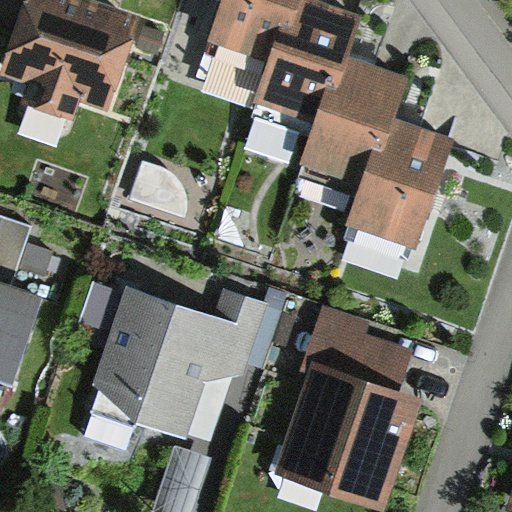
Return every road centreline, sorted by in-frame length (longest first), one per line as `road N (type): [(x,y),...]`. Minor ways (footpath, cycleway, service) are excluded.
road 1 (residential): [(511,304),(437,511)]
road 2 (residential): [(438,0),(511,99)]
